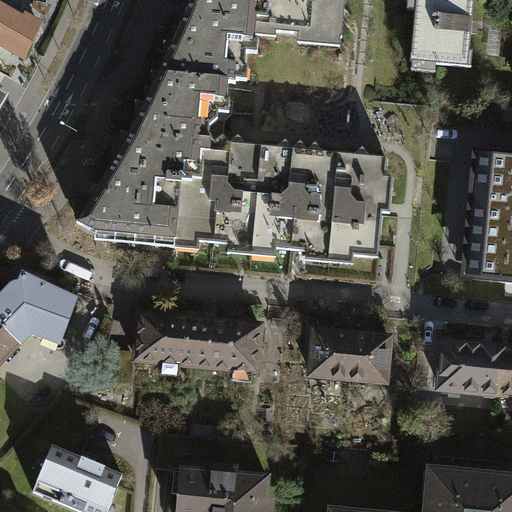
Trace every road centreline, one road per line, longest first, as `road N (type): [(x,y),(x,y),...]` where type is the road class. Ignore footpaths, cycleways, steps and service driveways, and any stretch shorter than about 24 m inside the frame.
road 1 (residential): [(511,319),(130,279),(74,263),(0,218)]
road 2 (primary): [(0,200),(107,0)]
